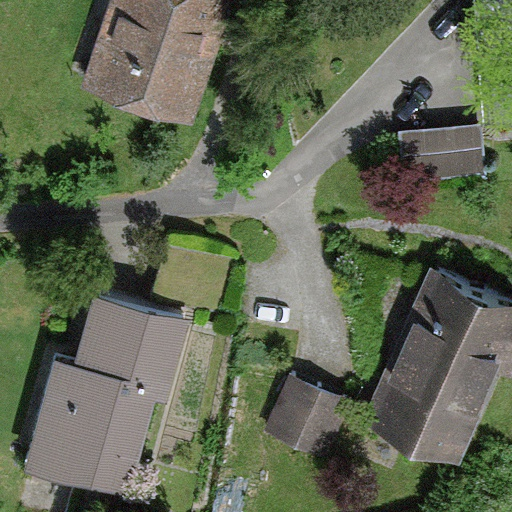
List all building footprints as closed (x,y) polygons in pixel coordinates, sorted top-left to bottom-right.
[(237,0),(116,0),(87,79),(194,118),(237,0)] [(511,143),(511,0),(482,0),(491,120),(493,145),(511,143)] [(493,145),(491,120),(409,126),(413,180),(495,174),(493,145)] [(511,372),(511,293),(443,262),(373,416),(469,459),(509,371),(511,372)] [(188,309),(95,282),(75,349),(55,343),(22,455),(134,488),(188,309)] [(355,396),(297,371),(272,429),(330,454),(355,396)]
